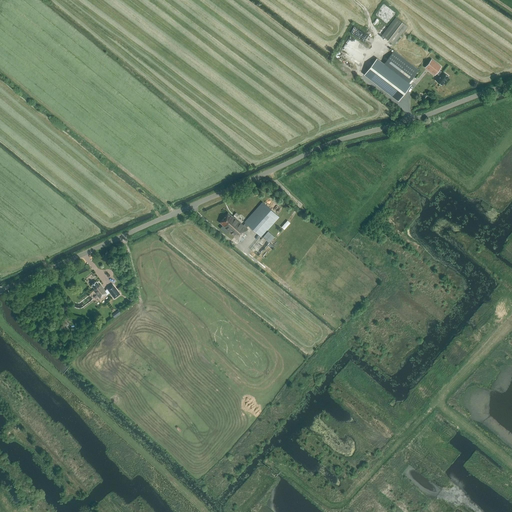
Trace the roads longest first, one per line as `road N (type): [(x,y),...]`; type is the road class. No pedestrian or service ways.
road 1 (unclassified): [(0,290),(323,145),(511,83)]
road 2 (track): [(511,464),(442,402),(511,321)]
road 3 (track): [(405,109),(357,73),(379,44),(356,0)]
